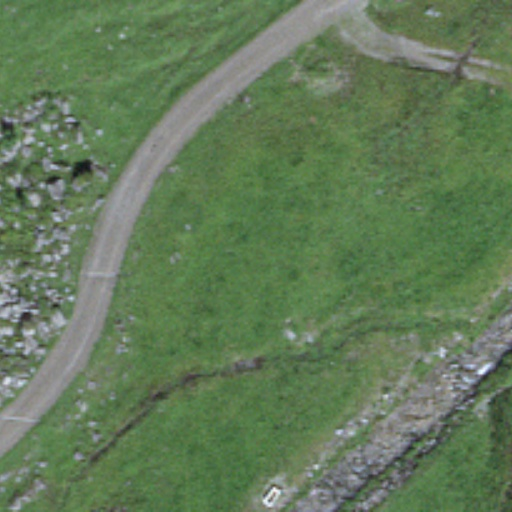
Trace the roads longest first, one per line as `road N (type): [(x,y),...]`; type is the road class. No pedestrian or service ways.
road 1 (track): [(334,0),(167,133),(130,188),(91,318),(68,363),(0,435)]
road 2 (track): [(326,5),(360,33),(406,54),(511,77)]
